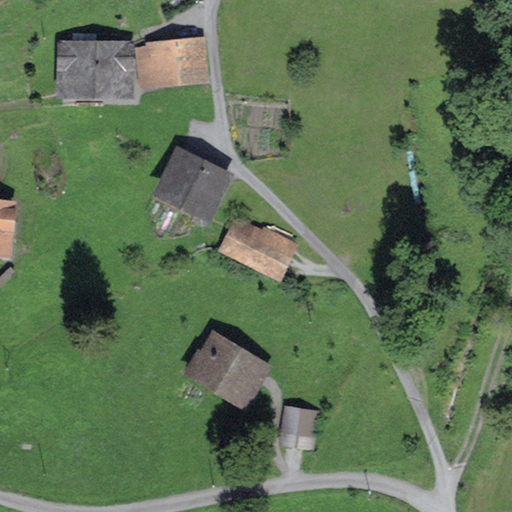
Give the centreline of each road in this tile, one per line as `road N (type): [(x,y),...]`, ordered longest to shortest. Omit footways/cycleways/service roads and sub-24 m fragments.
road 1 (residential): [(138,511),(331,480),(385,485),(433,511)]
road 2 (track): [(511,312),(446,499)]
